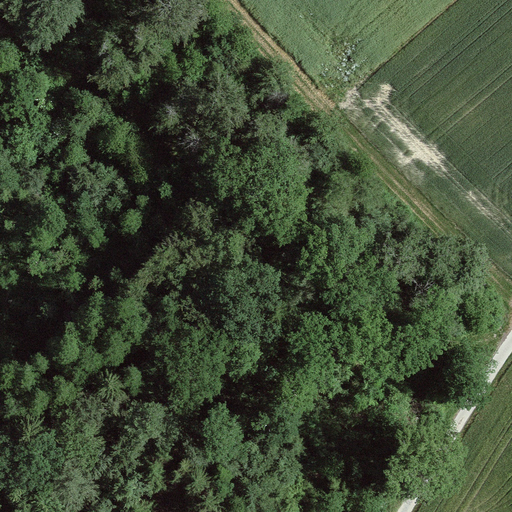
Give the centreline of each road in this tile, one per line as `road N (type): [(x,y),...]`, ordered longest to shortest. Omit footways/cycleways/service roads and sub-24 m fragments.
road 1 (track): [(0,19),(81,39),(171,117),(372,265),(493,341)]
road 2 (track): [(511,322),(389,511)]
